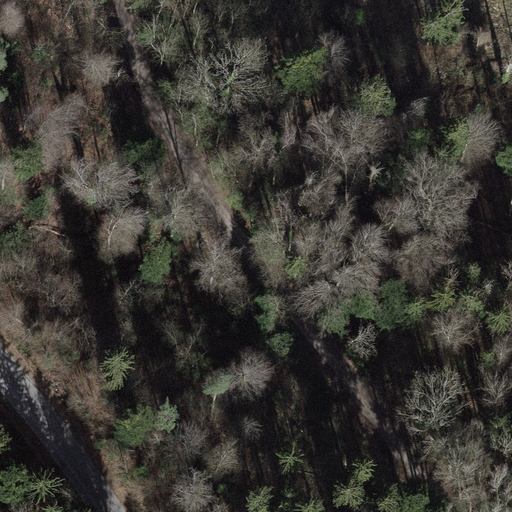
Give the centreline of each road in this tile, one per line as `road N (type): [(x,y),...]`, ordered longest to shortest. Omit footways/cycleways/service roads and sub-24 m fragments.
road 1 (track): [(118,0),(172,137),(443,511)]
road 2 (unclassified): [(110,511),(0,364)]
